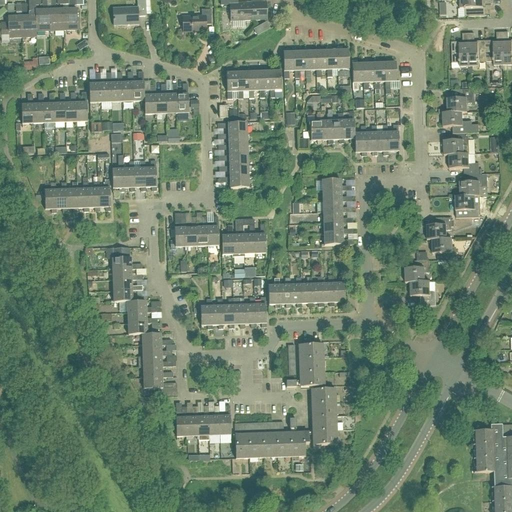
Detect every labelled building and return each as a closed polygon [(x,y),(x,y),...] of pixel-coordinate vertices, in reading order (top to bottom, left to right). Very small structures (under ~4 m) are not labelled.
[(36,12),(36,7),(35,7),(35,0),(29,1),(29,18),(22,18),(23,39),(37,39),(37,33),(36,33),(36,12)] [(237,5),(237,0),(225,0),(225,9),(230,9),(230,23),(260,22),(260,19),(267,19),(266,1),(251,1),(251,4),(237,5)] [(494,0),(460,1),(460,11),(465,10),(465,18),(486,18),(486,9),(483,9),(483,6),(494,6),(494,0)] [(138,18),(146,17),(145,1),(137,1),(138,9),(113,10),(114,27),(139,26),(138,18)] [(16,18),(8,19),(8,24),(1,24),(1,40),(2,40),(2,43),(9,43),(9,40),(23,39),(22,18),(22,7),(16,7),(16,18)] [(50,33),(64,32),(63,11),(49,12),(50,33)] [(63,11),(64,32),(78,32),(77,11),(63,11)] [(183,34),(206,33),(206,26),(211,26),(211,11),(201,11),(202,18),(182,19),(183,34)] [(37,33),(50,33),(49,12),(36,12),(36,33),(37,33)] [(461,69),(470,69),(468,35),(462,35),(463,46),(460,47),(460,43),(452,44),(452,65),(460,64),(461,69)] [(487,63),(486,43),(477,43),(477,46),(474,46),(474,35),(468,35),(470,69),(479,68),(479,64),(487,63)] [(511,41),(511,42),(511,45),(503,45),(504,68),(511,67),(511,41)] [(494,63),(494,68),(504,68),(503,45),(494,45),(493,42),(486,43),(487,63),(494,63)] [(337,53),(331,53),(331,49),(326,49),(326,53),(327,72),(327,80),(332,79),(332,72),(338,72),(337,53)] [(342,49),(337,49),(337,53),(338,72),(338,79),(349,79),(348,53),(342,53),(342,49)] [(305,54),(304,54),(298,54),(298,50),(294,51),(294,55),(295,73),(294,73),(295,81),(300,80),(299,73),(305,73),(305,54)] [(316,54),(315,54),(309,54),(309,50),(304,50),(304,54),(305,54),(305,73),(305,80),(310,80),(310,73),(316,72),(316,54)] [(326,53),(320,54),(320,50),(315,50),(315,54),(316,54),(316,72),(316,80),(321,80),(321,72),(327,72),(326,53)] [(294,55),(288,55),(288,51),(283,51),(284,81),(289,81),(289,73),(294,73),(295,73),(294,55)] [(24,72),(38,71),(37,60),(33,60),(33,63),(24,63),(24,72)] [(385,84),(385,92),(390,91),(390,84),(396,84),(395,65),(389,65),(389,61),(384,61),(384,65),(385,65),(385,84)] [(363,66),(357,66),(356,62),(352,63),(353,93),(358,93),(357,85),(363,85),(363,66)] [(374,66),(373,66),(367,66),(367,62),(362,62),(363,66),(363,85),(363,92),(369,92),(368,85),(374,84),(374,66)] [(385,65),(384,65),(378,66),(378,62),(373,62),(373,66),(374,66),(374,84),(374,92),(379,92),(379,84),(385,84),(385,65)] [(269,74),(263,74),(263,70),(258,70),(258,74),(259,74),(259,93),(259,100),(264,100),(264,93),(270,92),(269,74)] [(269,70),(269,74),(270,92),(270,100),(282,100),(281,74),(274,74),(274,70),(269,70)] [(248,75),(242,75),(241,71),(237,71),(237,75),(238,94),(238,101),(243,101),(243,93),(248,93),(249,93),(248,75)] [(259,74),(258,74),(252,75),(252,71),(247,71),(248,75),(249,93),(248,93),(249,101),(254,101),(253,93),(259,93),(259,74)] [(132,85),(133,85),(132,74),(127,75),(128,85),(122,85),(122,86),(122,104),(133,104),(132,85)] [(132,85),(133,104),(144,103),(143,74),(138,74),(138,85),(133,85),(132,85)] [(111,86),(111,75),(106,75),(106,86),(100,86),(101,105),(111,104),(111,86)] [(122,86),(122,85),(121,75),(116,75),(117,86),(111,86),(111,104),(122,104),(122,86)] [(232,94),(238,94),(237,75),(226,75),(227,102),(232,101),(232,94)] [(100,86),(100,76),(95,76),(95,86),(89,87),(90,105),(101,105),(100,86)] [(460,77),(460,86),(474,86),(474,77),(460,77)] [(177,97),(177,86),(172,87),(172,97),(166,98),(167,116),(177,116),(177,97)] [(177,97),(177,116),(188,115),(187,86),(182,86),(183,97),(177,97)] [(155,98),(155,87),(150,87),(150,98),(144,98),(145,117),(156,116),(155,98)] [(166,98),(166,87),(161,87),(161,98),(155,98),(156,116),(167,116),(166,98)] [(462,115),(467,115),(467,105),(474,105),(473,91),(470,91),(451,92),(452,101),(447,101),(447,115),(462,115)] [(76,106),(76,124),(87,124),(86,94),(81,95),(82,105),(76,106)] [(65,106),(65,95),(60,95),(60,106),(54,106),(55,125),(65,125),(65,106)] [(76,106),(75,95),(70,95),(71,106),(65,106),(65,125),(76,124),(76,106)] [(32,107),(33,107),(32,96),(27,97),(28,107),(21,108),(22,126),(33,126),(32,107)] [(43,107),(43,96),(38,96),(38,107),(33,107),(32,107),(33,126),(44,125),(43,107)] [(54,106),(54,96),(49,96),(49,107),(43,107),(44,125),(55,125),(54,106)] [(228,119),(227,107),(219,108),(219,120),(228,119)] [(332,124),(332,112),(327,112),(328,116),(327,116),(327,124),(321,124),(322,142),(328,142),(328,146),(333,146),(333,142),(332,142),(332,124)] [(343,142),(344,142),(349,142),(350,146),(354,145),(353,115),(348,115),(349,123),(343,123),(343,142)] [(453,129),(453,136),(468,136),(479,135),(478,127),(472,127),(471,123),(467,124),(463,124),(462,115),(447,115),(443,115),(443,130),(453,129)] [(321,124),(321,116),(316,117),(316,124),(310,124),(311,143),(317,143),(317,147),(322,146),(322,142),(321,124)] [(343,123),(343,116),(338,116),(338,123),(332,124),(332,142),(333,142),(339,142),(339,146),(344,146),(344,142),(343,142),(343,123)] [(228,136),(247,136),(246,125),(217,126),(217,131),(228,130),(228,136)] [(101,126),(90,126),(91,135),(102,135),(102,133),(101,126)] [(388,154),(399,153),(398,127),(393,127),(393,135),(387,135),(388,154)] [(365,136),(366,136),(365,128),(360,129),(361,136),(354,136),(355,155),(361,155),(362,159),(366,158),(366,154),(366,155),(365,136)] [(376,136),(376,128),(371,128),(371,136),(366,136),(365,136),(366,155),(366,154),(372,154),(372,158),(377,158),(377,154),(376,136)] [(387,135),(387,128),(382,128),(382,135),(376,136),(377,154),(383,154),(383,158),(388,158),(388,154),(387,135)] [(110,145),(122,144),(122,136),(110,136),(110,145)] [(172,136),(167,136),(168,144),(179,144),(179,137),(172,137),(172,136)] [(229,147),(247,147),(247,136),(228,136),(217,137),(218,142),(228,141),(229,147)] [(449,157),(469,156),(468,147),(468,136),(453,136),(453,143),(444,143),(444,158),(449,158),(449,157)] [(229,158),(247,157),(247,147),(229,147),(218,147),(218,152),(229,152),(229,158)] [(449,171),(464,171),(464,178),(479,177),(479,165),(469,165),(469,156),(449,157),(449,158),(449,171)] [(229,169),(248,168),(247,157),(229,158),(218,158),(218,163),(229,163),(229,169)] [(124,194),(124,190),(123,172),(123,164),(123,158),(118,158),(118,172),(112,172),(113,191),(119,190),(119,194),(124,194)] [(145,171),(145,163),(140,164),(140,171),(134,171),(134,190),(135,190),(141,190),(141,194),(146,194),(146,190),(145,190),(145,171)] [(145,190),(146,190),(151,189),(152,193),(156,193),(155,163),(150,163),(151,171),(145,171),(145,190)] [(134,171),(134,164),(129,164),(129,171),(123,172),(124,190),(130,190),(130,194),(135,194),(135,190),(134,190),(134,171)] [(230,180),(248,179),(248,168),(229,169),(219,169),(219,174),(230,174),(230,179),(230,180)] [(487,176),(479,177),(464,178),(464,184),(459,184),(460,198),(460,199),(475,198),(475,199),(480,198),(479,189),(483,189),(483,183),(488,183),(487,176)] [(230,180),(230,179),(219,180),(219,185),(230,184),(230,191),(249,190),(248,179),(230,180)] [(341,193),(351,193),(351,188),(341,188),(340,182),(322,183),(322,194),(341,193)] [(99,210),(105,209),(105,213),(110,213),(109,183),(104,183),(105,191),(99,191),(98,191),(99,210)] [(77,192),(77,184),(72,185),(72,192),(66,192),(67,211),(73,211),(73,215),(78,214),(78,211),(77,192)] [(78,211),(84,210),(84,214),(89,214),(89,210),(88,210),(88,192),(88,184),(83,184),(83,192),(77,192),(78,211)] [(98,191),(99,191),(99,184),(93,184),(94,191),(88,192),(88,210),(89,210),(95,210),(95,214),(100,214),(99,210),(98,191)] [(55,193),(56,193),(55,185),(50,185),(51,193),(44,193),(45,212),(51,211),(52,215),(56,215),(56,211),(55,193)] [(66,192),(66,185),(61,185),(61,193),(56,193),(55,193),(56,211),(62,211),(62,215),(67,215),(67,211),(66,192)] [(341,199),(341,193),(322,194),(322,204),(341,204),(352,204),(352,199),(341,199)] [(475,207),(475,199),(475,198),(460,199),(460,198),(455,199),(456,213),(465,213),(465,220),(480,219),(480,207),(475,207)] [(341,210),(341,204),(322,204),(317,205),(317,215),(323,215),(341,215),(352,214),(352,209),(341,210)] [(342,221),(341,215),(323,215),(323,226),(342,225),(342,226),(353,225),(352,220),(342,221)] [(185,230),(185,216),(180,217),(180,230),(174,231),(174,249),(186,249),(185,230)] [(207,229),(207,248),(218,247),(217,218),(212,218),(213,229),(207,229)] [(197,248),(196,230),(196,219),(191,219),(191,230),(185,230),(186,249),(197,248)] [(207,248),(207,229),(206,219),(201,219),(202,230),(196,230),(197,248),(207,248)] [(447,241),(447,232),(452,232),(451,220),(436,220),(436,227),(427,228),(427,242),(432,242),(447,241)] [(244,258),(244,256),(243,237),(243,221),(235,222),(235,228),(238,228),(238,238),(232,238),(233,256),(233,259),(244,258)] [(255,256),(254,237),(254,226),(253,227),(253,221),(245,221),(246,227),(249,227),(249,237),(243,237),(244,256),(255,256)] [(342,231),(342,226),(342,225),(323,226),(324,237),(342,236),(353,236),(353,231),(342,231)] [(254,237),(255,256),(266,255),(264,226),(259,226),(260,237),(254,237)] [(233,256),(232,238),(232,227),(227,227),(227,238),(221,238),(222,257),(233,256)] [(342,242),(342,236),(324,237),(324,248),(353,247),(353,242),(342,242)] [(432,242),(432,256),(437,256),(437,263),(456,262),(455,250),(452,250),(452,241),(447,241),(432,242)] [(131,271),(131,272),(141,271),(141,266),(130,267),(130,260),(127,260),(127,251),(129,251),(129,250),(113,251),(113,261),(112,261),(112,272),(131,271)] [(414,259),(423,258),(423,250),(413,251),(414,259)] [(425,284),(425,275),(430,275),(429,263),(414,263),(414,271),(405,271),(405,285),(410,285),(425,284)] [(131,277),(131,272),(131,271),(112,272),(112,283),(131,282),(142,282),(141,277),(131,277)] [(245,272),(234,272),(234,280),(245,280),(245,272)] [(334,305),(333,286),(333,278),(328,279),(328,286),(322,286),(323,305),(329,305),(329,309),(334,308),(334,304),(334,305)] [(334,305),(334,304),(344,304),(343,278),(338,278),(339,286),(333,286),(334,305)] [(312,305),(311,287),(311,279),(306,279),(306,287),(301,287),(301,306),(307,305),(307,309),(312,309),(312,305)] [(323,305),(322,286),(322,279),(317,279),(317,287),(311,287),(312,305),(318,305),(318,309),(323,309),(323,305)] [(280,310),(280,306),(279,288),(279,280),(274,281),(274,288),(268,288),(268,307),(275,307),(275,310),(280,310)] [(290,306),(290,288),(289,280),(284,280),(285,288),(279,288),(280,306),(286,306),(286,310),(291,310),(290,306)] [(301,306),(301,287),(300,287),(300,280),(295,280),(295,287),(290,288),(290,306),(296,306),(296,310),(301,310),(301,306)] [(131,288),(131,282),(112,283),(113,294),(131,293),(142,293),(142,288),(131,288)] [(410,285),(411,299),(420,299),(421,308),(436,308),(435,293),(430,293),(430,284),(425,284),(410,285)] [(132,299),(131,293),(113,294),(113,305),(142,303),(142,298),(132,299)] [(255,307),(255,326),(261,326),(261,330),(266,329),(265,299),(260,300),(260,307),(255,307)] [(245,330),(244,326),(244,308),(243,300),(238,300),(239,308),(233,308),(234,327),(240,326),(240,330),(245,330)] [(255,326),(255,307),(254,300),(249,300),(249,307),(244,308),(244,326),(250,326),(250,330),(255,330),(255,326)] [(212,327),(211,309),(211,301),(206,301),(206,309),(200,309),(201,328),(207,328),(207,331),(212,331),(212,327)] [(223,327),(222,308),(222,301),(217,301),(217,309),(211,309),(212,327),(218,327),(218,331),(223,331),(223,327)] [(234,327),(233,308),(233,301),(228,301),(228,308),(222,308),(223,327),(229,327),(229,331),(234,330),(234,327)] [(146,315),(156,314),(156,309),(146,310),(145,303),(127,304),(127,315),(146,315)] [(97,318),(120,318),(121,311),(97,310),(97,318)] [(146,320),(146,315),(127,315),(128,326),(146,325),(146,326),(157,325),(157,320),(146,320)] [(146,331),(146,326),(146,325),(128,326),(128,337),(142,337),(157,336),(157,331),(146,331)] [(160,347),(160,348),(171,347),(171,342),(160,342),(160,336),(142,337),(142,348),(160,347)] [(300,389),(310,389),(323,388),(322,346),(298,347),(300,389)] [(161,353),(160,348),(160,347),(142,348),(142,358),(142,359),(143,359),(161,358),(171,358),(171,353),(161,353)] [(161,364),(161,358),(143,359),(142,359),(142,358),(138,359),(138,369),(143,369),(161,369),(172,369),(172,368),(175,368),(175,363),(161,364)] [(161,375),(161,369),(143,369),(143,380),(162,380),(172,379),(172,374),(161,375)] [(162,385),(162,380),(143,380),(143,391),(172,390),(176,390),(176,385),(162,385)] [(313,447),(324,447),(337,446),(334,391),(310,392),(313,447)] [(209,438),(208,419),(208,408),(202,408),(203,419),(197,420),(198,438),(198,442),(209,442),(209,438)] [(219,437),(219,419),(218,408),(213,408),(214,419),(208,419),(209,438),(219,437)] [(219,419),(219,437),(230,437),(229,408),(224,408),(224,419),(219,419)] [(187,438),(186,420),(186,409),(181,409),(181,420),(175,420),(176,439),(187,438)] [(198,438),(197,420),(197,409),(192,409),(192,420),(186,420),(187,438),(198,438)] [(511,511),(511,431),(506,432),(506,427),(490,428),(490,432),(476,433),(477,475),(494,474),(494,489),(494,511),(511,511)] [(235,461),(249,460),(305,458),(304,434),(234,437),(235,461)]
